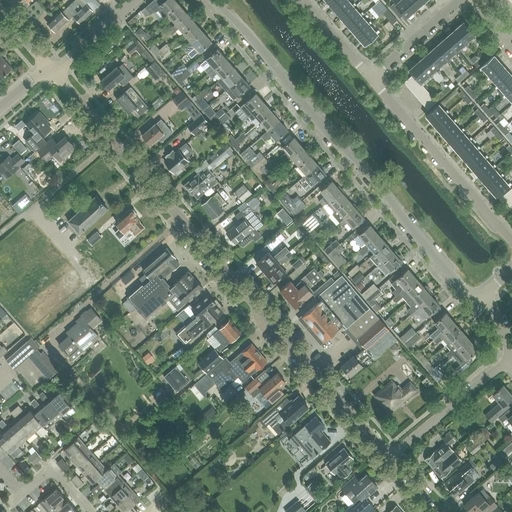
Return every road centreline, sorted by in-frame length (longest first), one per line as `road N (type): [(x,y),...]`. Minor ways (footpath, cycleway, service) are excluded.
road 1 (residential): [(386,459),(48,70)]
road 2 (residential): [(212,0),(460,288),(487,297)]
road 3 (residential): [(511,241),(374,76)]
road 4 (residential): [(386,459),(505,353)]
road 5 (residential): [(87,511),(49,469),(24,492),(3,468)]
